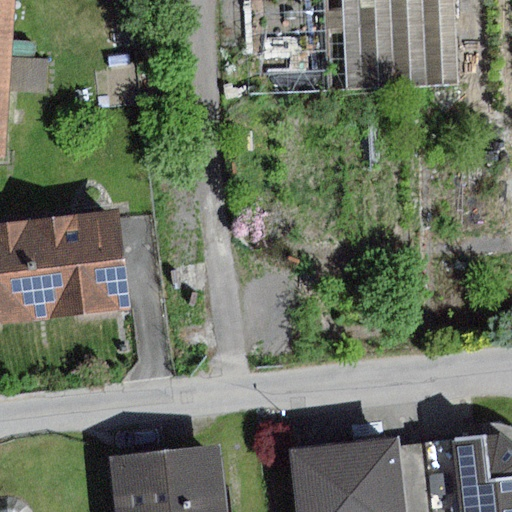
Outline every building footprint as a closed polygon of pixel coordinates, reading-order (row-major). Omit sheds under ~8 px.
[(21,0),(0,0),(0,161),(13,162),(21,0)] [(511,0),(248,0),(252,95),(511,84),(511,0)] [(138,314),(127,214),(35,225),(46,324),(138,314)] [(0,329),(46,324),(35,225),(0,228),(0,329)] [(511,511),(511,442),(507,439),(427,447),(434,511),(511,511)] [(405,441),(298,453),(304,511),(434,511),(427,447),(406,449),(405,441)] [(232,511),(225,448),(113,461),(119,511),(232,511)]
